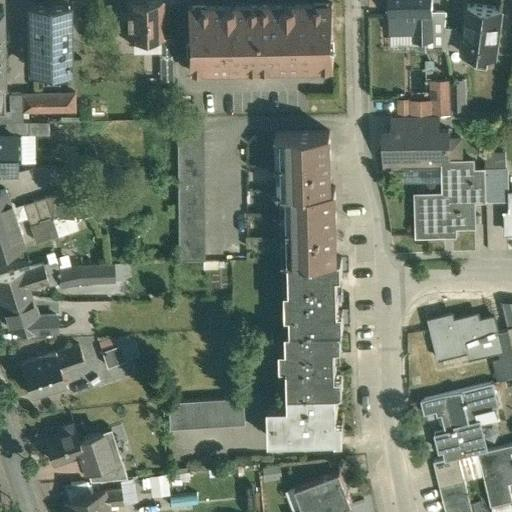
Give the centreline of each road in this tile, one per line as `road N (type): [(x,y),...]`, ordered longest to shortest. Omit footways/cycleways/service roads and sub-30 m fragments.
road 1 (residential): [(383,283),(360,144),(357,0)]
road 2 (residential): [(383,283),(404,511)]
road 3 (residential): [(511,276),(383,283)]
